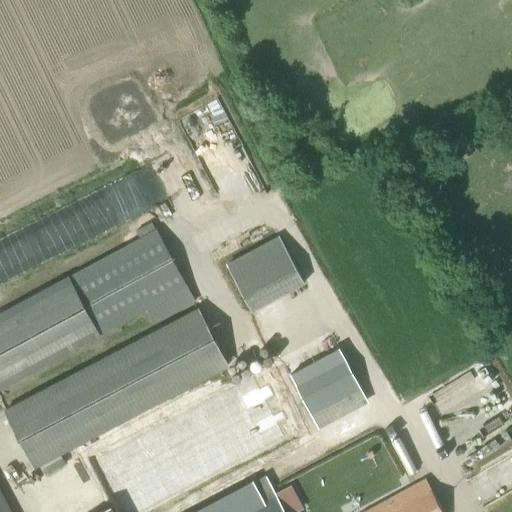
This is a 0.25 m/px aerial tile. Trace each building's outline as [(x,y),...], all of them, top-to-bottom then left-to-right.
[(218,205),(241,202),(239,183),(215,186),(218,205)] [(0,387),(98,336),(148,309),(155,323),(195,301),(158,232),(153,222),(137,230),(142,240),(0,314),(0,387)] [(304,283),(278,236),(226,264),(251,312),(304,283)] [(34,467),(228,365),(198,309),(4,411),(34,467)] [(339,348),(289,374),(302,396),(319,429),(368,404),(339,348)] [(453,373),(456,397),(488,394),(486,370),(453,373)] [(251,380),(95,462),(121,511),(143,511),(282,439),(251,380)] [(439,430),(451,456),(511,429),(511,404),(509,398),(439,430)] [(442,511),(426,481),(368,511),(442,511)] [(11,511),(0,491),(0,511),(11,511)] [(244,511),(285,511),(276,495),(244,511)]
